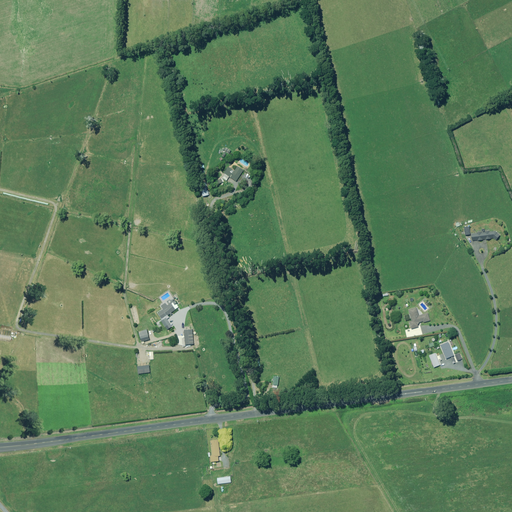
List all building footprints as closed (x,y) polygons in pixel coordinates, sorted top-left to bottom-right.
[(244,170),(238,166),(235,171),(229,167),(225,173),(226,174),(223,178),(228,181),(230,177),(237,181),(244,170)] [(210,195),(206,182),(201,184),(205,197),(210,195)] [(494,238),(497,241),(501,235),(497,231),(490,232),(490,231),(486,232),(486,233),(483,233),(483,232),(478,233),(473,234),(473,241),(479,240),(479,241),(484,240),(487,239),(487,240),(492,239),(494,238)] [(168,306),(167,303),(162,306),(165,310),(159,314),(163,319),(177,310),(172,304),(168,306)] [(419,327),(419,325),(421,322),(424,321),(424,323),(431,321),(429,313),(420,316),(418,307),(415,308),(410,309),(413,321),(410,321),(412,329),(419,327)] [(173,327),(167,318),(162,321),(168,330),(173,327)] [(151,340),(148,330),(140,333),(143,342),(151,340)] [(195,333),(188,334),(189,335),(185,335),(186,345),(195,344),(195,333)] [(455,356),(450,342),(442,346),(447,359),(455,356)] [(438,357),(436,353),(430,356),(435,368),(441,365),(439,360),(441,359),(440,356),(438,357)] [(147,365),(138,367),(139,374),(149,373),(147,365)] [(221,456),(220,440),(212,441),(213,456),(212,456),(212,462),(221,461),(220,456),(221,456)]
